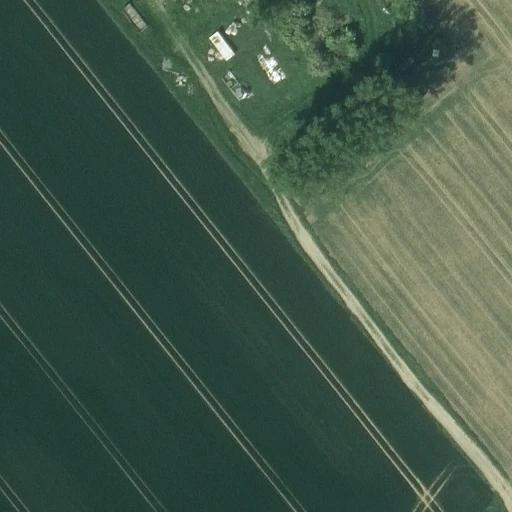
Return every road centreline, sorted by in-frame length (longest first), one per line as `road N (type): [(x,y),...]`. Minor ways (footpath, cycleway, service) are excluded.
road 1 (track): [(511,504),(242,150)]
road 2 (track): [(296,225),(476,77)]
road 3 (track): [(368,0),(382,17),(374,47),(252,163)]
